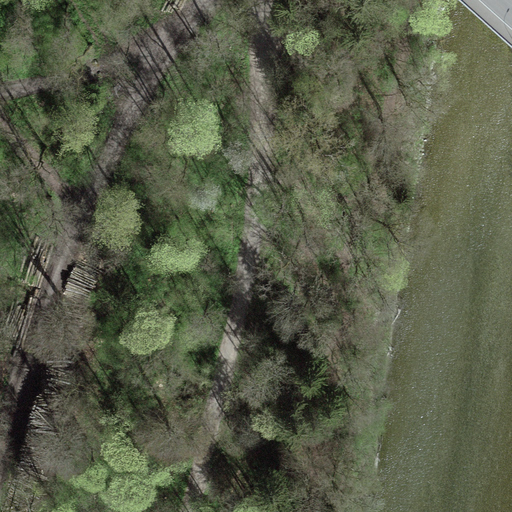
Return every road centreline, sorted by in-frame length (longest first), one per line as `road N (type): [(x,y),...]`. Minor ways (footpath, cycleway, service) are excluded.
road 1 (track): [(191,511),(245,278),(259,152),(262,0)]
road 2 (track): [(202,0),(178,28),(80,219),(0,412)]
